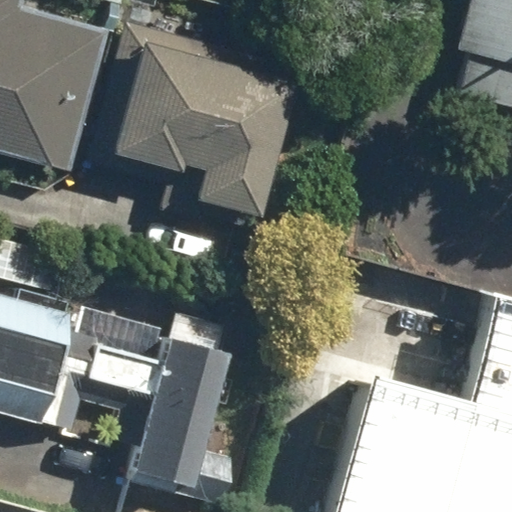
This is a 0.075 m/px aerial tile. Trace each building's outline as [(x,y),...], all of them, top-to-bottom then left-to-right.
[(0,0),(0,152),(54,168),(94,26),(4,1),(4,0),(0,0)] [(451,50),(441,90),(511,108),(511,0),(452,0),(440,46),(451,50)] [(107,18),(73,157),(180,184),(177,195),(250,213),(287,62),(107,18)] [(0,231),(0,277),(49,290),(60,247),(0,231)] [(0,407),(25,414),(53,309),(0,295),(0,407)] [(49,364),(34,421),(118,443),(107,482),(198,506),(212,454),(182,446),(209,348),(152,332),(145,358),(81,340),(73,371),(49,364)] [(511,511),(511,421),(357,384),(321,511),(511,511)]
